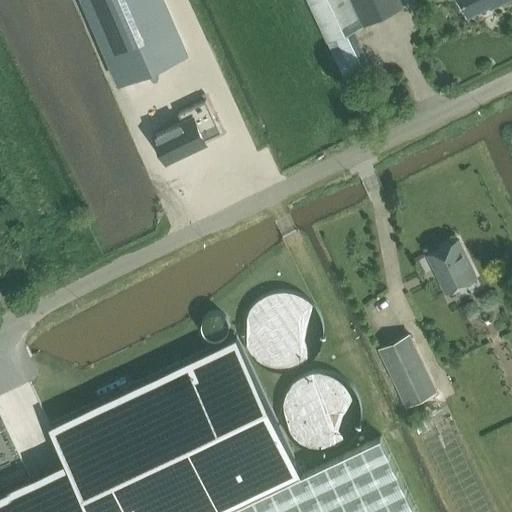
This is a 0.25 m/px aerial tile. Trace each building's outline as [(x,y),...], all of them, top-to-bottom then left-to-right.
[(162,0),(85,0),(121,82),(186,54),(162,0)] [(316,0),(335,39),(351,31),(403,7),(399,0),(316,0)] [(460,0),(468,16),(495,3),(496,5),(506,0),(460,0)] [(168,160),(208,141),(202,130),(217,123),(206,100),(180,113),(184,122),(156,135),(168,160)] [(446,291),(476,277),(458,240),(428,255),(446,291)] [(435,390),(409,335),(380,349),(406,404),(435,390)] [(0,511),(219,511),(301,474),(236,336),(50,424),(67,460),(0,491),(0,511)] [(301,474),(219,511),(416,511),(380,436),(301,474)]
